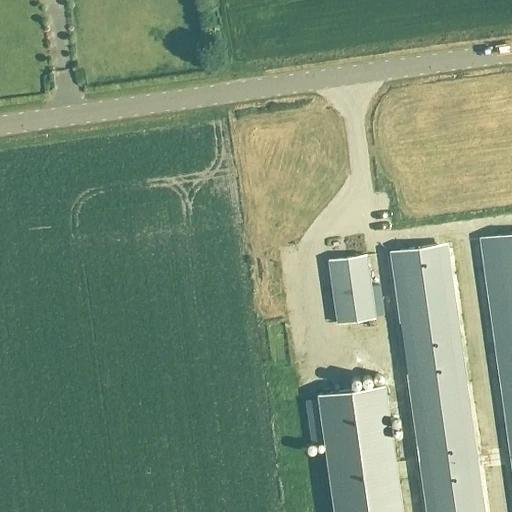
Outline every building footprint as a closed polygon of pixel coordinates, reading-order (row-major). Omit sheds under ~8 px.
[(511,235),(497,238),(511,348),(511,235)] [(473,511),(437,246),(399,252),(435,511),(473,511)] [(337,324),(374,319),(365,256),(328,262),(337,324)] [(279,263),(281,278),(297,276),(295,261),(279,263)] [(401,511),(384,387),(318,396),(333,511),(401,511)]
